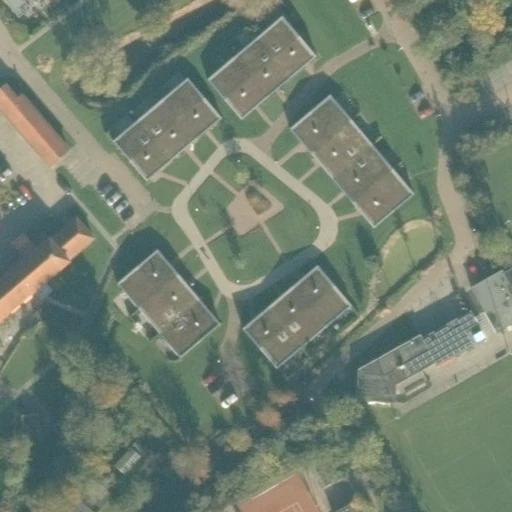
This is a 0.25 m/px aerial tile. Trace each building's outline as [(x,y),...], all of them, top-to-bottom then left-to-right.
[(2,0),(18,19),(29,10),(24,3),(27,0),(2,0)] [(256,39),(290,79),(315,58),(281,18),(256,39)] [(290,79),(256,39),(231,60),(265,101),(290,79)] [(231,60),(206,81),(240,122),(265,101),(231,60)] [(162,100),(196,141),(221,120),(186,79),(162,100)] [(0,109),(2,113),(16,101),(4,87),(0,90),(0,109)] [(310,155),(350,121),(329,96),(289,130),(310,155)] [(26,140),(44,125),(21,97),(16,101),(2,113),(26,140)] [(137,122),(171,162),(196,141),(162,100),(137,122)] [(350,121),(310,155),(331,180),(371,146),(350,121)] [(171,162),(137,122),(111,143),(146,183),(171,162)] [(44,125),(26,140),(49,167),(67,152),(44,125)] [(371,146),(331,180),(352,205),(392,171),(371,146)] [(392,171),(352,205),(373,230),(413,196),(392,171)] [(18,253),(0,268),(0,320),(67,263),(66,262),(91,240),(75,220),(50,242),(42,232),(29,243),(23,236),(11,246),(18,253)] [(116,285),(137,310),(178,276),(157,251),(116,285)] [(511,264),(469,289),(495,335),(511,325),(511,264)] [(291,288),(325,328),(350,307),(316,267),(291,288)] [(137,310),(158,335),(199,301),(178,276),(137,310)] [(44,283),(32,293),(40,302),(45,298),(52,292),(44,283)] [(325,328),(291,288),(266,309),(300,349),(325,328)] [(220,326),(199,301),(158,335),(179,360),(220,326)] [(300,349),(266,309),(241,330),(275,370),(300,349)] [(435,368),(484,340),(469,313),(421,340),(419,337),(358,371),(356,401),(393,404),(393,403),(392,403),(393,387),(422,371),(421,368),(432,362),(435,368)] [(21,417),(23,428),(25,428),(38,426),(36,415),(23,417),(21,417)] [(319,491),(331,484),(317,460),(306,467),(319,491)] [(75,511),(94,511),(100,506),(109,495),(89,476),(65,502),(75,511)] [(357,511),(353,503),(337,511),(357,511)]
